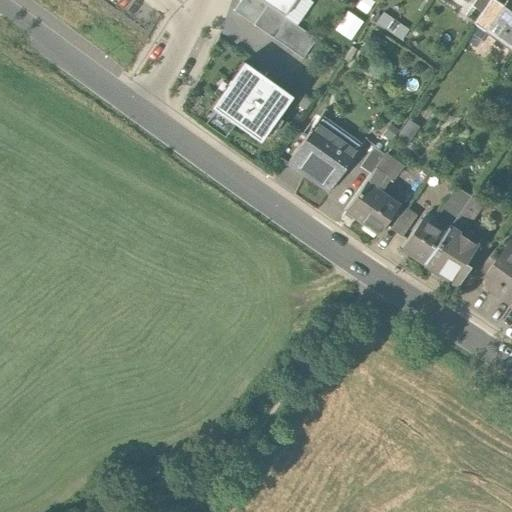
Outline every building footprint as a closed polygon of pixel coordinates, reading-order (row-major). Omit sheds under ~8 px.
[(314,40),(258,0),(240,0),(235,9),(302,57),(314,40)] [(258,0),(283,17),(294,0),(258,0)] [(479,10),(484,0),(468,0),(467,2),(479,10)] [(511,0),(506,0),(484,31),(511,50),(511,0)] [(290,97),(242,63),(210,107),(258,142),(290,97)] [(406,116),(393,139),(403,145),(416,122),(406,116)] [(320,118),(288,163),(327,191),(360,146),(320,118)] [(360,167),(371,174),(383,155),(372,148),(360,167)] [(385,153),(383,155),(371,174),(366,181),(376,188),(385,175),(393,181),(403,166),(385,153)] [(398,203),(376,188),(366,181),(344,212),(377,234),(398,203)] [(448,228),(449,226),(469,197),(454,186),(433,218),(448,228)] [(474,190),(469,197),(449,226),(458,232),(457,234),(461,237),(487,198),(474,190)] [(391,228),(407,238),(420,219),(404,208),(391,228)] [(444,234),(420,219),(407,238),(400,249),(424,265),(444,234)] [(448,228),(444,234),(424,265),(455,286),(468,267),(463,264),(475,246),(461,237),(457,234),(458,232),(449,226),(448,228)] [(511,305),(511,248),(485,286),(511,305)]
